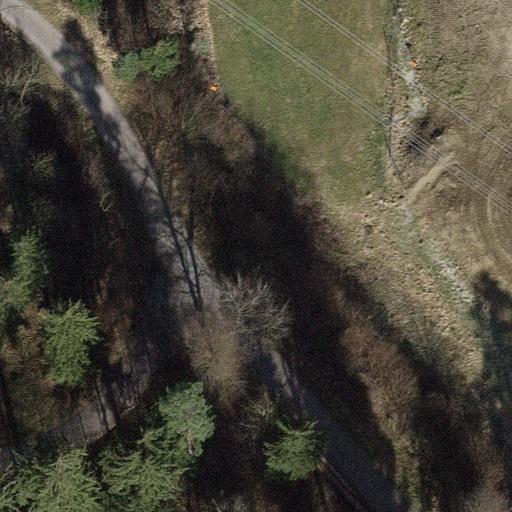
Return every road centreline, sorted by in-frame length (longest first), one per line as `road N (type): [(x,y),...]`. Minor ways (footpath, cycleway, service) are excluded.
road 1 (track): [(0,2),(80,63),(192,278)]
road 2 (track): [(192,278),(397,511)]
road 3 (track): [(192,278),(112,413),(29,457),(0,459)]
